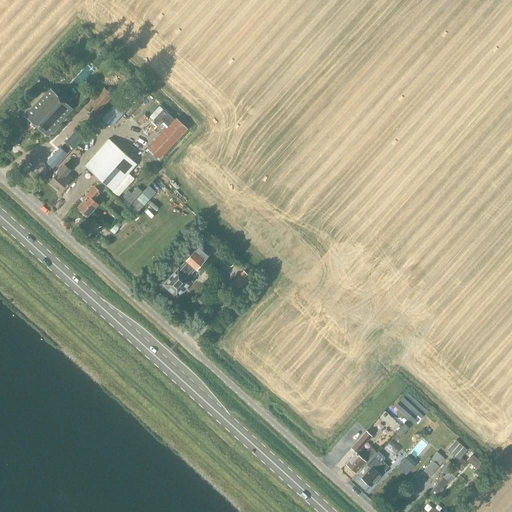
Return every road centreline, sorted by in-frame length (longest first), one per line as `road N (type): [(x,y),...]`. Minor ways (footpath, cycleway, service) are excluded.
road 1 (unclassified): [(372,511),(0,176)]
road 2 (primary): [(327,511),(0,216)]
road 3 (track): [(0,263),(274,511)]
